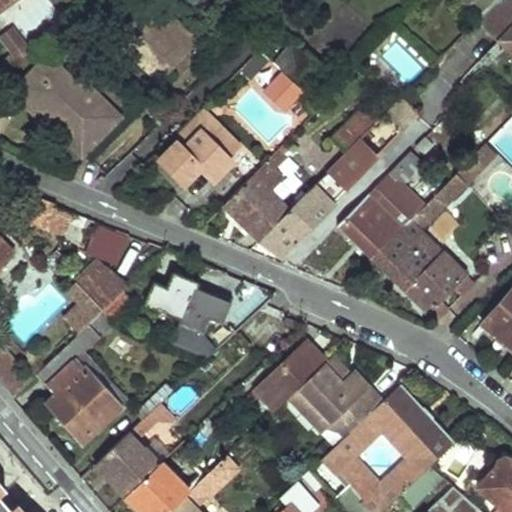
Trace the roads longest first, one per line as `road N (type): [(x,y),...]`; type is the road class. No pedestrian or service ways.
road 1 (residential): [(0,161),(426,346),(511,408)]
road 2 (tertiary): [(0,417),(81,511)]
